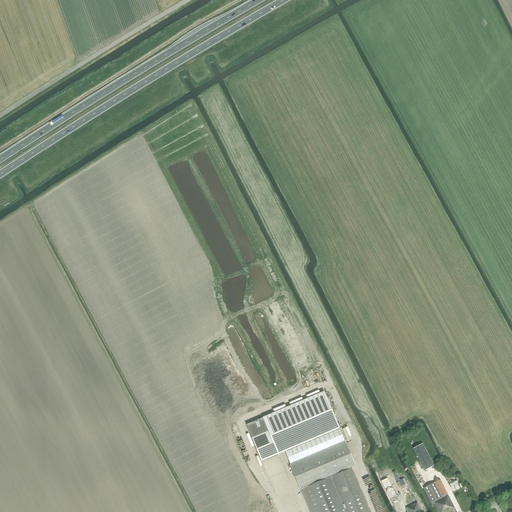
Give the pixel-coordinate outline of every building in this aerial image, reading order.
[(255,421),(247,425),(262,462),(285,452),(291,465),(346,442),(324,391),(320,393),(259,419),(258,417),(254,419),(255,421)] [(291,465),(290,465),(301,490),(301,489),(351,467),(355,465),(346,442),(291,465)] [(434,466),(423,443),(414,448),(425,470),(434,466)] [(369,511),(351,467),(301,489),(309,508),(310,511),(369,511)] [(388,478),(381,481),(386,492),(393,488),(388,478)] [(435,505),(439,511),(448,511),(451,511),(451,509),(455,507),(440,479),(424,488),(433,506),(435,505)] [(418,509),(410,489),(403,492),(406,498),(397,502),(400,508),(403,507),(405,511),(412,511),(413,511),(418,509)]
